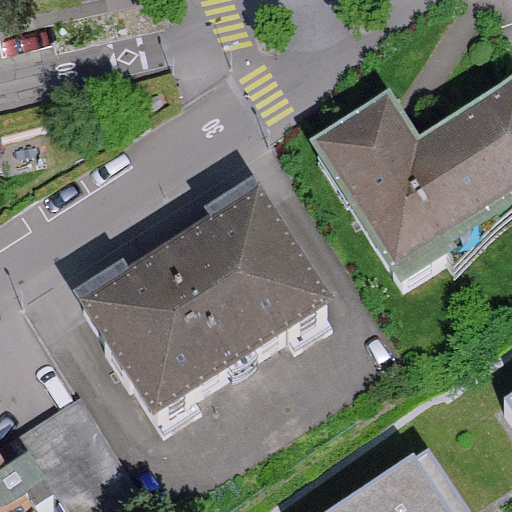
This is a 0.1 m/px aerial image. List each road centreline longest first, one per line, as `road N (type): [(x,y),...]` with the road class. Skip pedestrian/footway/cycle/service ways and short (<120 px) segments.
road 1 (residential): [(0,281),(274,100),(315,44),(306,0)]
road 2 (residential): [(0,73),(231,23),(276,0)]
